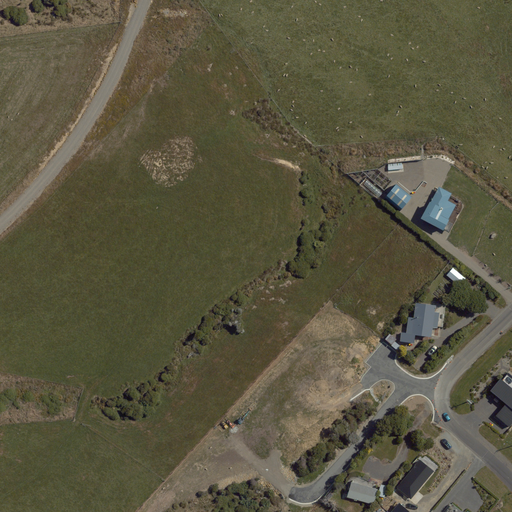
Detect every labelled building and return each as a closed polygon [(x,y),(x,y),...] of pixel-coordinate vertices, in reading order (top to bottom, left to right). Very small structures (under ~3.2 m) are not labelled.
[(406,197),(392,186),(383,197),(397,209),(406,197)] [(466,219),(433,204),(416,242),(449,256),(466,219)] [(448,263),(440,274),(458,288),(467,278),(448,263)] [(440,327),(412,324),(408,355),(436,359),(440,327)] [(419,460),(397,488),(411,499),(434,471),(419,460)] [(378,489),(351,482),(347,498),(373,505),(378,489)] [(380,484),(378,496),(384,497),(386,486),(380,484)] [(410,511),(399,503),(390,511),(410,511)]
